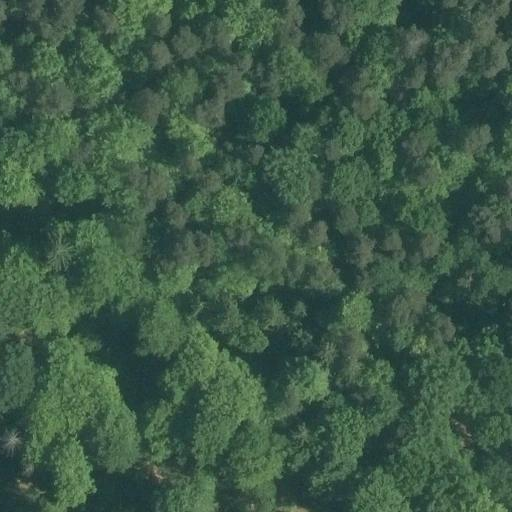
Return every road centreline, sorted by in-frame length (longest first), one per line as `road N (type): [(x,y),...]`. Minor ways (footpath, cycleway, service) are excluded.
road 1 (track): [(0,104),(258,434),(279,511)]
road 2 (track): [(352,511),(374,504),(511,367)]
